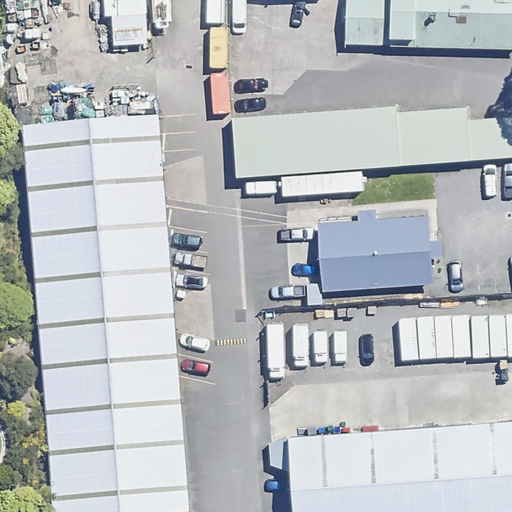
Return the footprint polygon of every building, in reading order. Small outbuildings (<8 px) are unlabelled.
[(511,0),(345,0),(347,49),(511,43),(511,0)] [(59,71),(19,73),(21,120),(61,118),(59,71)] [(470,102),(235,116),(238,171),(511,154),(511,116),(471,119),(470,102)] [(178,511),(155,123),(26,130),(49,511),(178,511)] [(434,220),(319,227),(323,287),(438,281),(434,220)] [(511,511),(511,421),(289,435),(293,511),(511,511)]
